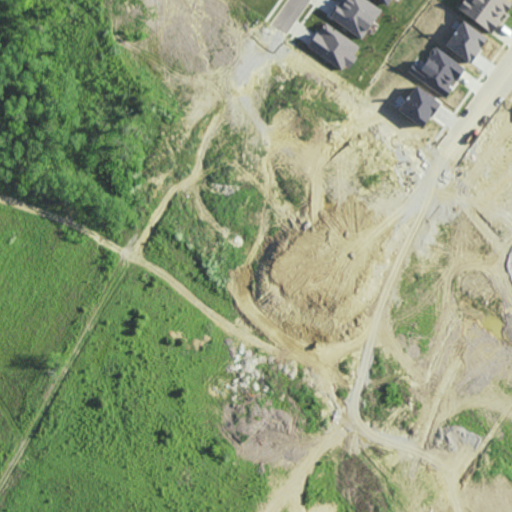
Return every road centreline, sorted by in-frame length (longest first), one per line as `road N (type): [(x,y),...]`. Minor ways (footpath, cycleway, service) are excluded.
road 1 (residential): [(155,511),(187,493),(289,380),(453,149)]
road 2 (residential): [(390,234),(66,0)]
road 3 (residential): [(285,16),(99,286),(53,313)]
road 4 (residential): [(511,405),(429,511)]
